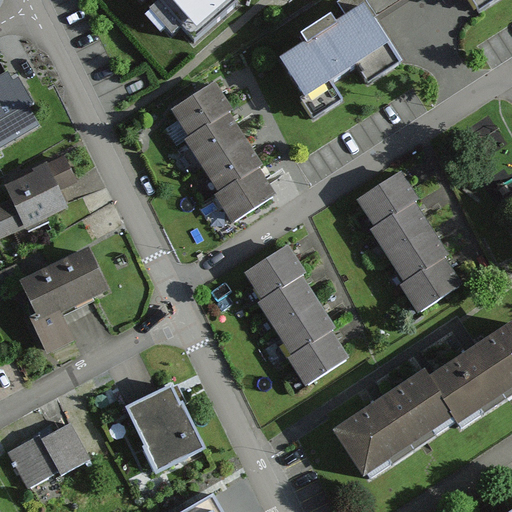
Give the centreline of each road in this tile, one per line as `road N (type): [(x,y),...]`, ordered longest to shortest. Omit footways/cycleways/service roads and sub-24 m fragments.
road 1 (residential): [(174,289),(511,76)]
road 2 (residential): [(31,7),(174,289)]
road 3 (residential): [(185,313),(281,511)]
road 4 (residential): [(185,313),(0,415)]
